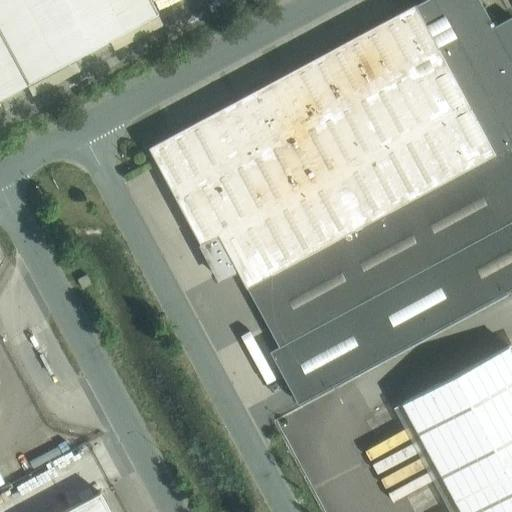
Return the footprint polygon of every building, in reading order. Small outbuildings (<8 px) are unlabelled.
[(0,0),(0,27),(29,82),(159,12),(152,0),(0,0)] [(247,286),(511,141),(435,0),(424,0),(416,5),(415,3),(149,146),(201,243),(218,234),(247,286)] [(511,17),(495,27),(480,0),(435,0),(511,141),(511,142),(511,17)] [(0,97),(29,82),(0,27),(0,97)] [(511,216),(511,142),(511,141),(247,286),(279,345),(511,216)] [(298,403),(511,287),(511,216),(279,345),(270,350),(298,403)] [(87,274),(78,279),(82,288),(92,283),(87,274)] [(511,511),(511,351),(509,345),(421,392),(403,402),(461,511),(511,511)] [(110,511),(100,492),(82,501),(62,511),(110,511)]
